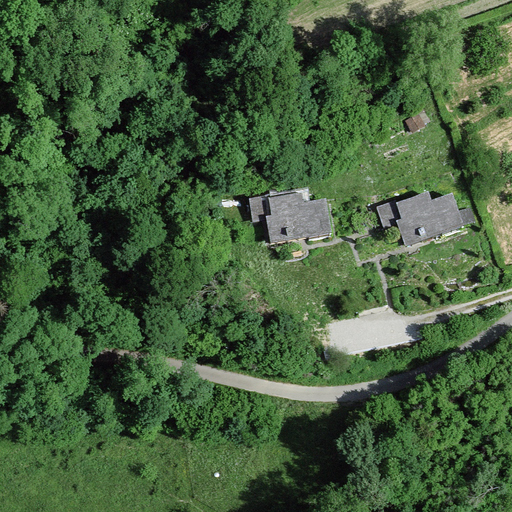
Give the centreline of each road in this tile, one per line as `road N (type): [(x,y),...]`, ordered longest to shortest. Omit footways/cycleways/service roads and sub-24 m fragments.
road 1 (track): [(0,362),(128,361),(297,399)]
road 2 (residential): [(297,399),(395,387),(511,321)]
